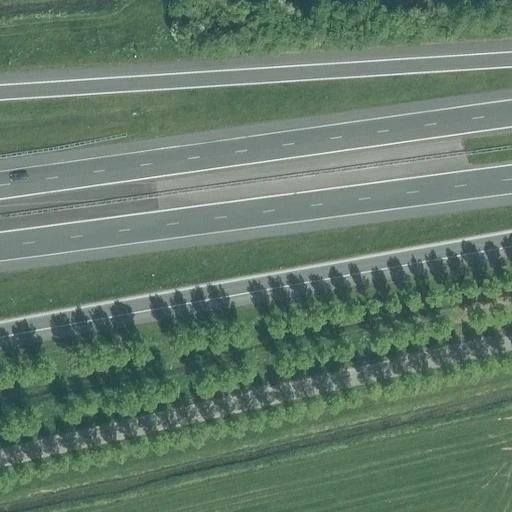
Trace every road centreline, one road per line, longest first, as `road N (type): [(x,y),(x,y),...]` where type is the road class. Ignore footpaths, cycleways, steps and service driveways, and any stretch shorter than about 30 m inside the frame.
road 1 (unclassified): [(0,458),(511,341)]
road 2 (motorway): [(0,330),(511,239)]
road 3 (motorway): [(511,113),(0,185)]
road 4 (motorway): [(0,247),(511,179)]
road 5 (motorway): [(511,60),(0,93)]
